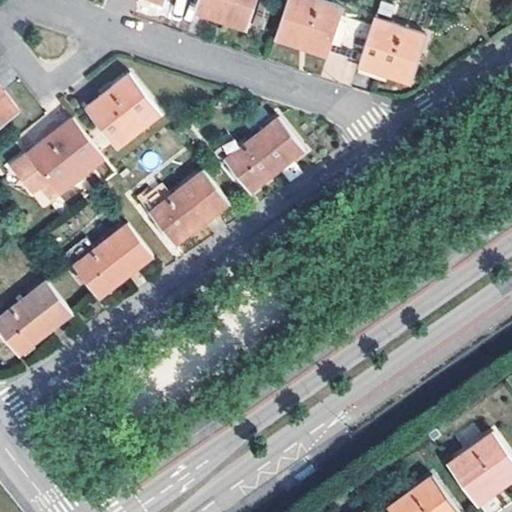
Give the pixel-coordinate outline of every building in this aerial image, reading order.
[(199,0),(197,8),(226,18),(228,9),(201,0),(199,0)] [(258,0),(201,0),(228,9),(226,18),(250,26),(258,0)] [(344,4),(331,0),(288,0),(280,26),(310,35),(307,45),(329,51),(331,44),(341,16),(344,4)] [(429,32),(377,15),(373,27),(364,54),(394,62),(392,71),(414,79),(429,32)] [(341,16),(331,44),(364,54),(373,27),(341,16)] [(277,35),(307,45),(310,35),(280,26),(277,35)] [(364,54),(362,62),(392,71),(394,62),(364,54)] [(139,68),(95,102),(124,142),(168,108),(139,68)] [(0,83),(0,126),(21,110),(0,83)] [(33,150),(60,186),(63,189),(107,156),(76,116),(73,119),(33,150)] [(282,116),(229,156),(252,190),(307,148),(282,116)] [(60,186),(33,150),(17,162),(35,187),(43,181),(52,193),(60,186)] [(205,167),(152,209),(177,241),(232,201),(205,167)] [(131,221),(77,263),(102,296),(157,253),(131,221)] [(50,277),(0,315),(0,324),(21,352),(76,310),(50,277)] [(511,452),(496,428),(451,461),(475,493),(497,477),(503,485),(511,477),(511,452)] [(391,505),(396,511),(463,511),(435,473),(391,505)] [(475,493),(480,501),(503,485),(497,477),(475,493)]
